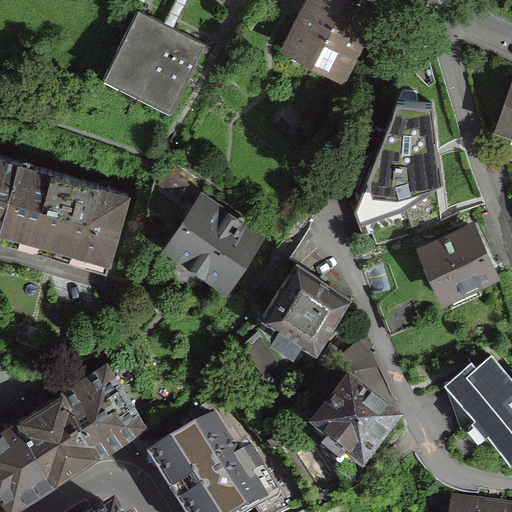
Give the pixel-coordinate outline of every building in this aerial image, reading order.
[(388,11),(364,0),(313,0),(290,47),(355,78),(388,11)] [(212,43),(142,10),(110,76),(180,110),(212,43)] [(511,85),(499,122),(511,126),(511,85)] [(403,92),(348,190),(363,224),(400,209),(395,196),(453,170),(430,86),(403,92)] [(0,222),(9,225),(27,160),(0,152),(0,222)] [(137,190),(27,160),(9,225),(119,254),(137,190)] [(173,161),(157,183),(177,198),(194,176),(173,161)] [(262,242),(197,200),(164,252),(228,294),(262,242)] [(484,221),(423,246),(442,291),(502,266),(484,221)] [(287,317),(281,328),(301,340),(308,328),(323,337),(352,289),(304,261),(275,309),(287,317)] [(48,329),(19,321),(15,338),(44,345),(48,329)] [(478,355),(453,374),(511,447),(511,362),(498,346),(481,359),(478,355)] [(107,359),(62,385),(102,452),(147,425),(107,359)] [(357,374),(319,425),(335,436),(332,440),(353,455),(357,449),(373,461),(409,412),(357,374)] [(62,385),(17,412),(57,478),(102,452),(62,385)] [(17,412),(0,422),(0,484),(12,505),(57,478),(17,412)] [(221,417),(151,455),(182,511),(254,511),(280,498),(240,424),(228,430),(221,417)] [(511,511),(511,503),(456,496),(453,511),(511,511)]
